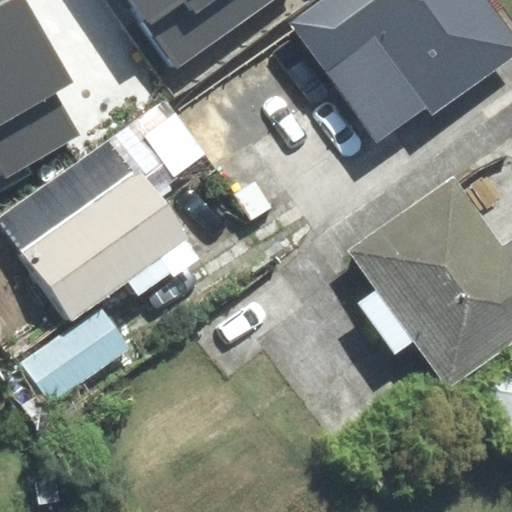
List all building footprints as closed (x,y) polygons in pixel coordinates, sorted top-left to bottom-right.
[(20,0),(0,11),(0,174),(10,183),(83,141),(59,100),(69,88),(20,0)] [(262,0),(130,0),(176,62),(262,0)] [(493,0),(313,0),(277,25),(363,152),(413,118),(420,128),(511,64),(511,54),(481,9),(493,0)] [(131,175),(12,255),(62,329),(10,365),(41,412),(127,354),(95,308),(182,249),(131,175)] [(511,244),(494,257),(450,190),(341,261),(364,297),(344,310),(379,362),(398,349),(429,397),(511,342),(511,244)] [(511,360),(463,395),(511,465),(511,360)] [(275,462),(227,500),(235,511),(280,511),(301,496),(275,462)]
